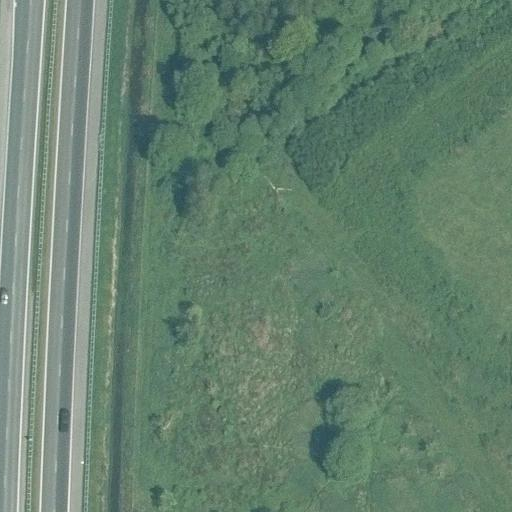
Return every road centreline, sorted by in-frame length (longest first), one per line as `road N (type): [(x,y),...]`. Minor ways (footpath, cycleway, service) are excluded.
road 1 (motorway): [(52,511),(81,0)]
road 2 (motorway): [(30,0),(2,511)]
